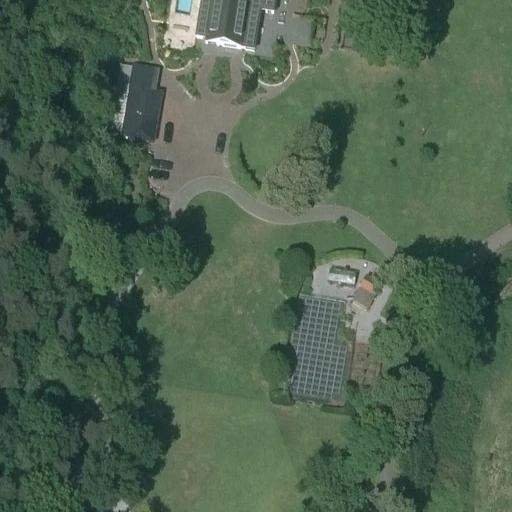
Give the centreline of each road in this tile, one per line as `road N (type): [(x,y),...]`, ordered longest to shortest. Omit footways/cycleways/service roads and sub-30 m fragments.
road 1 (track): [(380,511),(419,326),(453,270),(511,228)]
road 2 (track): [(435,292),(348,219),(266,215),(247,206),(191,139)]
